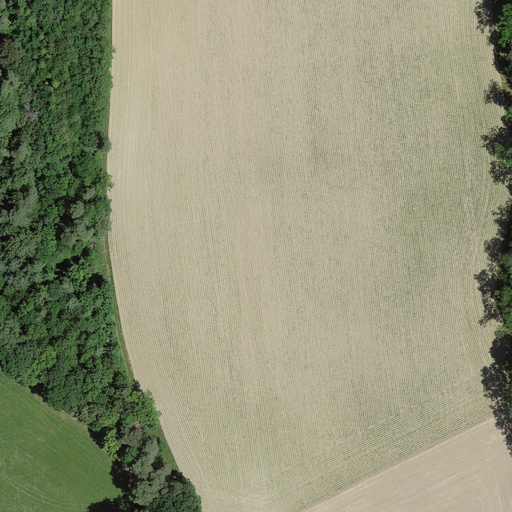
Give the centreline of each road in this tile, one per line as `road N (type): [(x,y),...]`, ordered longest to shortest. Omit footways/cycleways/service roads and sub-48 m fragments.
road 1 (track): [(65,0),(98,379),(140,509)]
road 2 (track): [(0,289),(98,379)]
